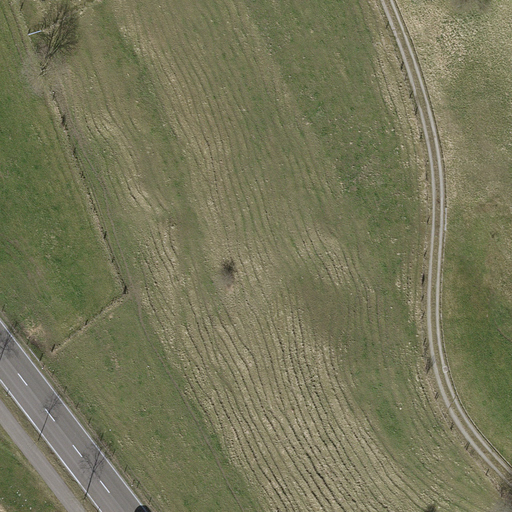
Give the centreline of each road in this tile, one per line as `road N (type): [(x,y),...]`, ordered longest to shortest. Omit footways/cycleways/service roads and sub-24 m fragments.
road 1 (track): [(511,485),(460,424),(437,363),(434,160),(385,0)]
road 2 (secondary): [(126,511),(0,347)]
